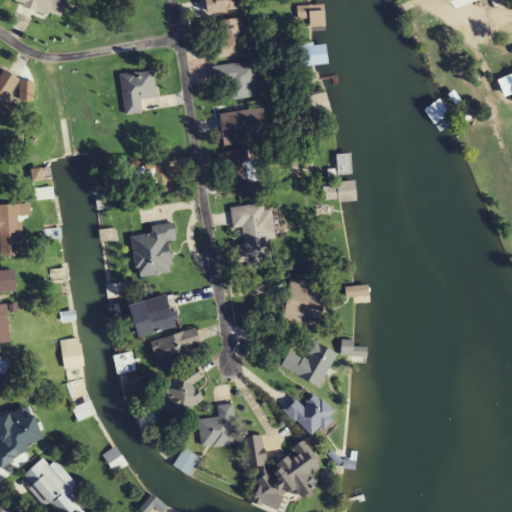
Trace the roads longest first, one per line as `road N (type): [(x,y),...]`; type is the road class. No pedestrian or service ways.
road 1 (residential): [(224,373),(228,341),(168,0)]
road 2 (residential): [(175,43),(54,58),(0,40)]
